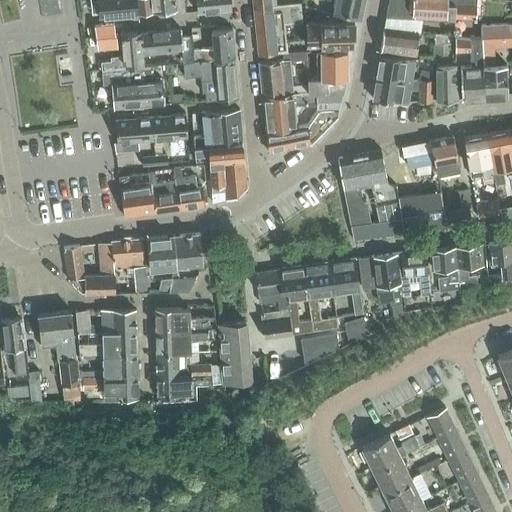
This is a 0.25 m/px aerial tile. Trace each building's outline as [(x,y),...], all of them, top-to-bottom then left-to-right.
[(138,12),(136,0),(90,0),(91,11),(99,10),(100,16),(138,12)] [(136,0),(138,12),(153,11),(153,10),(176,8),(175,0),(136,0)] [(177,14),(185,13),(183,0),(175,0),(176,8),(177,14)] [(229,0),(195,0),(197,12),(230,9),(229,0)] [(336,0),(334,10),(336,10),(350,13),(358,15),(361,0),(336,0)] [(388,0),(386,17),(385,27),(419,32),(420,19),(454,21),(454,16),(471,17),(471,0),(388,0)] [(283,46),(276,47),(275,43),(284,42),(283,22),(302,20),(300,2),(276,4),(272,5),(272,6),(254,7),(259,53),(283,53),(284,52),(283,46)] [(351,43),(355,20),(306,23),(307,45),(351,43)] [(511,22),(479,24),(480,36),(483,36),(511,34),(511,22)] [(95,36),(96,36),(116,34),(116,33),(115,33),(113,23),(94,25),(95,36)] [(199,59),(203,59),(235,55),(232,25),(212,27),(214,46),(198,47),(199,59)] [(191,34),(182,34),(181,27),(141,31),(143,51),(173,48),(174,52),(179,52),(179,47),(181,47),(182,62),(193,61),(191,34)] [(419,32),(385,27),(382,49),(417,53),(419,32)] [(103,84),(109,83),(108,69),(135,66),(145,65),(143,51),(141,31),(122,34),(124,55),(109,57),(110,60),(100,61),(103,84)] [(434,33),(434,43),(446,43),(454,42),(454,35),(434,33)] [(116,34),(96,36),(97,48),(117,46),(116,34)] [(511,44),(511,34),(483,36),(484,64),(494,64),(493,46),(511,44)] [(454,50),(469,49),(468,37),(454,35),(454,50)] [(468,37),(469,49),(470,66),(462,67),(463,98),(486,97),(485,66),(484,66),(484,64),(483,36),(480,36),(468,37)] [(434,43),(433,55),(446,55),(446,43),(434,43)] [(317,77),(308,78),(308,91),(316,91),(343,89),(342,77),(346,76),(346,70),(347,69),(346,49),(316,51),(316,55),(320,55),(321,77),(317,77)] [(284,52),(283,53),(284,60),(260,62),(263,93),(291,91),(288,61),(305,59),(304,50),(284,52)] [(235,55),(203,59),(205,78),(215,77),(217,97),(239,95),(235,55)] [(378,55),(375,77),(411,79),(414,58),(378,55)] [(149,64),(145,65),(135,66),(139,105),(164,103),(161,78),(151,79),(149,64)] [(434,65),(435,100),(457,98),(457,64),(434,65)] [(508,65),(485,66),(486,97),(509,96),(508,65)] [(108,69),(109,83),(112,83),(114,108),(139,105),(135,66),(108,69)] [(417,78),(431,78),(431,69),(418,69),(417,78)] [(411,79),(375,77),(371,98),(407,101),(409,89),(419,89),(419,100),(430,100),(431,78),(419,78),(418,79),(411,79)] [(343,89),(316,91),(317,102),(317,109),(339,108),(343,89)] [(308,91),(263,96),(266,123),(267,131),(285,129),(297,127),(297,126),(295,104),(317,102),(316,91),(308,91)] [(183,93),(169,94),(170,102),(184,101),(183,93)] [(203,111),(206,143),(241,139),(238,108),(203,111)] [(285,129),(267,131),(269,151),(310,142),(323,128),(337,115),(339,108),(317,109),(309,123),(297,126),(297,127),(285,129)] [(186,112),(150,115),(153,138),(188,135),(186,112)] [(153,138),(150,115),(115,119),(117,142),(153,138)] [(196,121),(192,122),(193,132),(194,132),(202,131),(201,125),(196,121)] [(491,163),(511,159),(511,155),(507,129),(486,133),(491,163)] [(493,172),(491,163),(486,133),(464,137),(469,167),(480,165),(483,178),(493,177),(495,185),(504,183),(502,171),(493,172)] [(436,165),(437,164),(439,172),(461,168),(454,134),(431,138),(436,165)] [(210,157),(212,174),(227,172),(225,157),(243,155),(241,139),(206,143),(196,144),(197,158),(210,157)] [(379,149),(337,157),(343,188),(350,225),(354,240),(404,233),(398,197),(397,198),(395,186),(386,180),(380,149),(379,149)] [(168,153),(154,155),(155,164),(169,162),(168,153)] [(155,164),(154,155),(143,156),(144,165),(155,164)] [(215,201),(228,199),(245,188),(243,155),(225,157),(227,172),(212,174),(213,190),(215,201)] [(148,171),(150,181),(152,193),(153,192),(156,212),(181,209),(176,178),(174,178),(174,179),(156,182),(154,170),(148,171)] [(152,193),(150,181),(128,184),(127,175),(119,176),(118,176),(124,217),(130,216),(156,212),(153,192),(152,193)] [(194,175),(176,178),(181,209),(204,205),(201,184),(196,185),(194,175)] [(446,210),(449,227),(471,223),(469,211),(472,211),(468,188),(457,190),(460,207),(446,210)] [(440,191),(398,197),(404,233),(447,227),(443,206),(442,206),(440,191)] [(475,202),(478,218),(501,214),(498,198),(475,202)] [(201,231),(175,233),(178,270),(182,269),(182,265),(204,263),(201,231)] [(178,270),(175,233),(148,235),(151,268),(173,266),(174,270),(178,270)] [(93,243),(63,247),(67,278),(85,293),(116,292),(115,266),(127,265),(128,275),(135,274),(137,291),(150,290),(150,282),(149,274),(147,274),(144,236),(113,239),(113,240),(98,242),(100,272),(83,273),(80,249),(94,248),(93,243)] [(487,275),(489,286),(511,284),(511,239),(487,241),(489,263),(500,262),(501,273),(487,275)] [(459,246),(455,246),(458,279),(468,278),(467,264),(469,264),(481,263),(480,244),(459,246)] [(455,246),(430,249),(432,268),(446,267),(447,276),(437,277),(439,292),(459,290),(458,279),(455,246)] [(400,251),(397,251),(402,291),(409,290),(409,283),(408,277),(418,276),(419,282),(420,294),(430,293),(426,249),(413,250),(400,251)] [(397,251),(361,257),(366,287),(375,286),(378,303),(389,302),(389,305),(391,305),(403,303),(402,296),(402,291),(397,251)] [(355,258),(330,261),(334,285),(336,285),(337,294),(352,292),(355,314),(363,312),(355,258)] [(330,261),(306,265),(310,295),(314,321),(325,319),(322,301),(318,297),(337,294),(336,285),(334,285),(330,261)] [(306,265),(282,268),(285,287),(289,287),(295,324),(302,323),(298,297),(310,295),(306,265)] [(285,287),(282,268),(258,272),(262,302),(281,300),(282,309),(264,312),(268,338),(296,334),(296,332),(295,324),(289,287),(285,287)] [(468,278),(458,279),(459,290),(463,289),(478,288),(477,277),(468,278)] [(171,280),(169,291),(188,292),(195,279),(171,280)] [(158,291),(169,291),(171,280),(160,281),(158,291)] [(157,308),(158,331),(207,328),(206,316),(193,316),(192,306),(157,308)] [(77,332),(101,332),(136,330),(136,308),(100,309),(100,323),(90,323),(88,309),(75,310),(77,332)] [(56,344),(58,354),(59,360),(62,403),(80,402),(78,383),(79,383),(77,358),(76,358),(75,354),(74,345),(73,331),(70,309),(37,313),(40,340),(41,346),(56,344)] [(15,349),(17,362),(19,376),(28,375),(28,370),(27,364),(29,363),(23,318),(21,315),(2,318),(7,350),(15,349)] [(362,316),(343,321),(349,343),(368,334),(367,331),(362,316)] [(314,321),(311,321),(312,330),(338,326),(337,317),(325,319),(314,321)] [(217,322),(222,384),(252,381),(247,320),(217,322)] [(302,323),(295,324),(296,332),(312,330),(311,321),(302,323)] [(158,331),(159,352),(194,351),(194,339),(216,338),(216,328),(207,328),(158,331)] [(78,354),(102,353),(137,352),(136,330),(101,332),(101,342),(78,343),(78,354)] [(305,362),(338,348),(336,331),(301,337),(305,362)] [(511,348),(498,354),(507,377),(511,374),(511,348)] [(159,353),(161,375),(196,374),(211,373),(210,361),(195,362),(195,351),(194,351),(159,353)] [(81,370),(82,376),(138,374),(137,352),(102,353),(102,370),(81,370)] [(28,375),(32,405),(42,403),(39,387),(41,387),(38,369),(28,370),(28,375)] [(138,374),(82,376),(83,388),(103,388),(103,397),(138,397),(138,374)] [(196,374),(161,375),(162,397),(201,395),(201,392),(197,392),(196,374)] [(6,387),(8,399),(28,397),(27,384),(6,387)] [(137,400),(123,401),(123,409),(137,408),(137,400)] [(427,414),(438,437),(456,428),(445,405),(427,414)] [(210,428),(225,440),(236,424),(222,412),(210,428)] [(236,424),(247,433),(254,425),(242,416),(236,424)] [(408,423),(395,430),(400,439),(412,433),(408,423)] [(438,437),(448,458),(466,449),(456,428),(438,437)] [(363,445),(374,468),(401,454),(390,432),(363,445)] [(401,443),(401,444),(405,452),(419,446),(413,435),(402,440),(402,441),(401,441),(401,442),(401,443)] [(448,458),(459,479),(477,471),(466,449),(448,458)] [(374,468),(384,489),(411,476),(401,454),(374,468)] [(438,456),(418,466),(421,471),(441,462),(438,456)] [(459,479),(469,501),(487,492),(477,471),(459,479)] [(384,489),(395,511),(422,498),(411,476),(384,489)] [(469,501),(474,511),(497,511),(487,492),(469,501)] [(395,511),(446,511),(448,511),(443,501),(427,508),(422,498),(395,511)]
